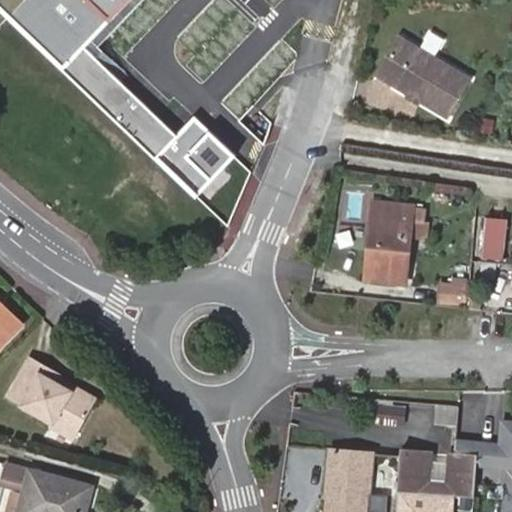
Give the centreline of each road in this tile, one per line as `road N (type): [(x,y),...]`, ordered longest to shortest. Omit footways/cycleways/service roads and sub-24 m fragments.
road 1 (residential): [(233,289),(320,96)]
road 2 (residential): [(0,229),(91,293),(160,324)]
road 3 (residential): [(217,402),(252,388),(271,357),(261,309),(233,289)]
